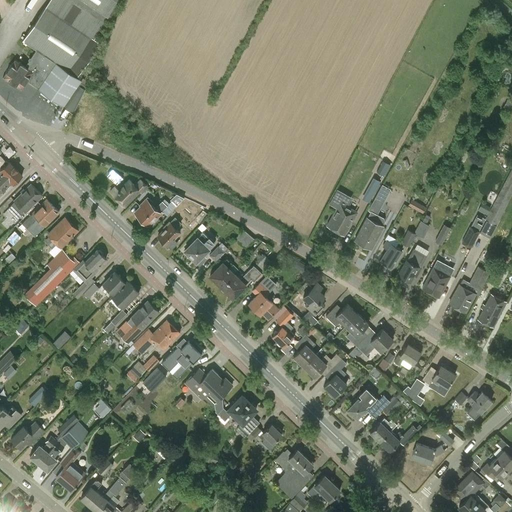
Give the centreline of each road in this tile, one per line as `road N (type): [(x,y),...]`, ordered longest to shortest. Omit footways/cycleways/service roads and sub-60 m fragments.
road 1 (tertiary): [(511,376),(351,275),(140,165),(67,138),(32,142)]
road 2 (secondary): [(383,484),(32,142)]
road 3 (residential): [(408,506),(511,405)]
